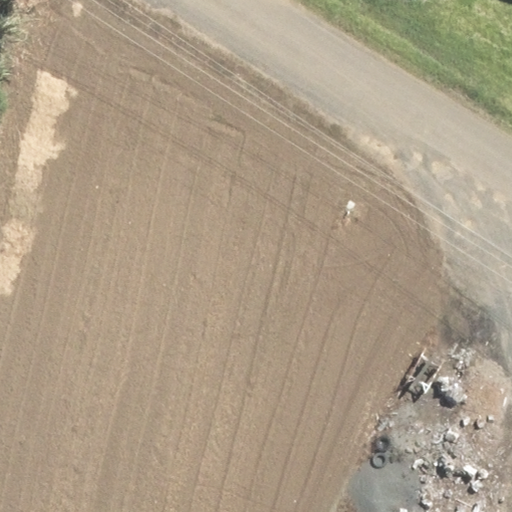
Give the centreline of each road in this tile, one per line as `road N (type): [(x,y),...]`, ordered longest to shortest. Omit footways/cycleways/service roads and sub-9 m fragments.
road 1 (unclassified): [(511,171),(227,0)]
road 2 (track): [(511,274),(458,139)]
